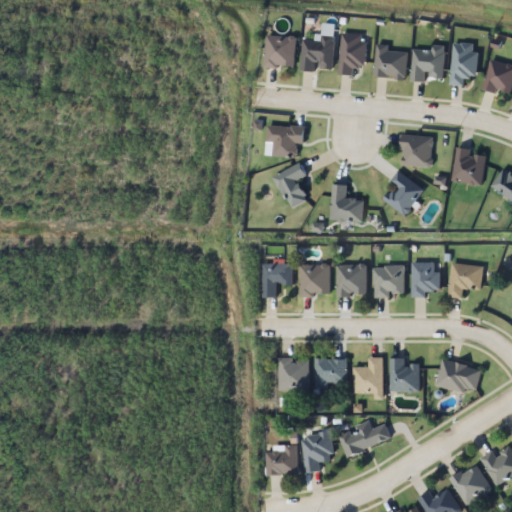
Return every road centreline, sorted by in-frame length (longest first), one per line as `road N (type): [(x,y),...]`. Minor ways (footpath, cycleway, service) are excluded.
road 1 (residential): [(511,400),(360,494),(267,508)]
road 2 (residential): [(511,355),(491,330),(466,319),(263,319)]
road 3 (residential): [(511,128),(445,111),(259,93)]
